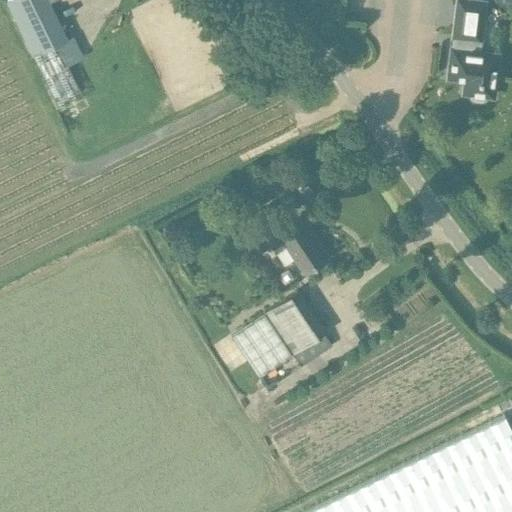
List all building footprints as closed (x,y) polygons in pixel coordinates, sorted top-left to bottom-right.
[(6,0),(65,119),(88,107),(56,43),(66,38),(48,0),(49,0),(6,0)] [(451,47),(448,76),(465,78),(463,91),(471,92),(470,96),(473,98),(481,99),(484,98),(485,94),(493,95),(497,62),(477,59),(478,49),(484,0),(481,0),(457,0),(453,34),(457,35),(456,47),(451,47)] [(300,213),(275,229),(283,241),(273,248),(284,264),(294,257),(303,271),(328,254),(300,213)] [(230,333),(257,373),(266,387),(300,365),(331,344),(323,331),(324,330),(295,288),(261,311),(262,312),(230,333)] [(511,511),(511,429),(504,413),(300,511),(511,511)]
